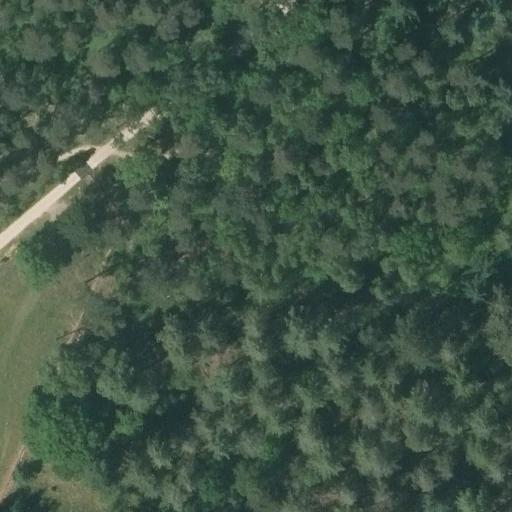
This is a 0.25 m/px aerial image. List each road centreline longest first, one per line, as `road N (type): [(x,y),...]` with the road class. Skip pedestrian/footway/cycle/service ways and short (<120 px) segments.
road 1 (track): [(290,0),(103,151)]
road 2 (track): [(103,151),(0,240)]
